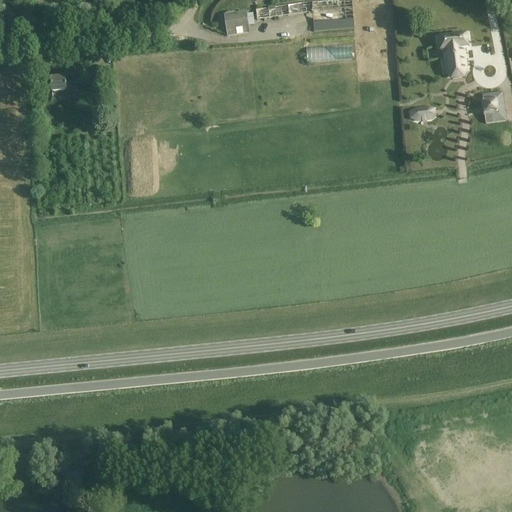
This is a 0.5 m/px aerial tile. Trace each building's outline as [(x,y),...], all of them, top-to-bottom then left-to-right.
[(343,0),(311,2),(305,3),(255,10),(257,21),(307,14),(307,15),(312,14),(313,33),(354,30),(351,0),(343,0)] [(249,33),(246,14),(225,17),(228,36),(249,33)] [(466,36),(439,39),(441,51),(443,51),(446,75),(467,72),(464,48),(467,48),(466,36)] [(306,62),(352,60),(352,45),(305,47),(306,62)] [(65,78),(50,79),(51,93),(65,92),(66,97),(79,96),(78,83),(66,84),(65,78)] [(104,108),(102,87),(90,88),(92,109),(104,108)] [(502,93),(482,96),(482,99),(486,124),(506,122),(506,118),(502,93)] [(415,109),(410,113),(411,119),(417,121),(430,120),(435,116),(434,110),(429,108),(415,109)]
